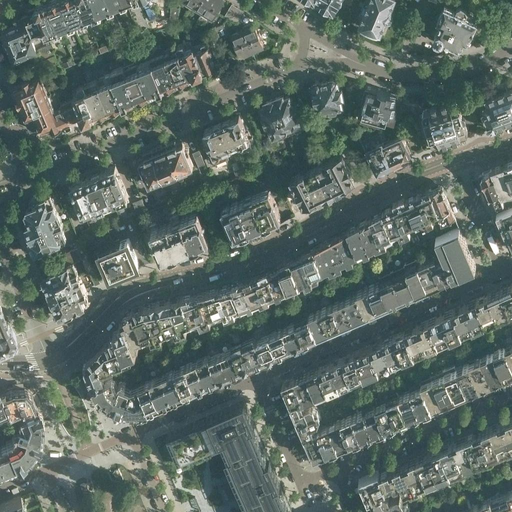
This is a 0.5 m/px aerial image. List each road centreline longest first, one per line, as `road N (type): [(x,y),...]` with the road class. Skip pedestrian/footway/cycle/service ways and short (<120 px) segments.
road 1 (tertiary): [(457,160),(260,253),(176,278)]
road 2 (residential): [(26,178),(301,65)]
road 3 (residential): [(257,380),(502,271)]
road 4 (residential): [(336,473),(511,396)]
road 5 (residential): [(346,57),(403,77),(445,75),(486,65),(511,48)]
road 6 (residential): [(336,473),(295,472),(257,380)]
road 7 (residential): [(130,435),(257,380)]
road 8 (residential): [(49,360),(0,241)]
